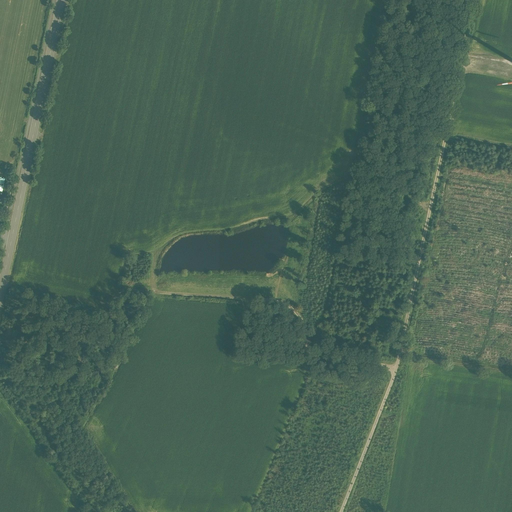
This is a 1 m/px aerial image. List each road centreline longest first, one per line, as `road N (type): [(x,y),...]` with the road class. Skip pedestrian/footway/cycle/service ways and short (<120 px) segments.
road 1 (track): [(340,511),(400,350),(473,0)]
road 2 (primary): [(0,297),(61,0)]
